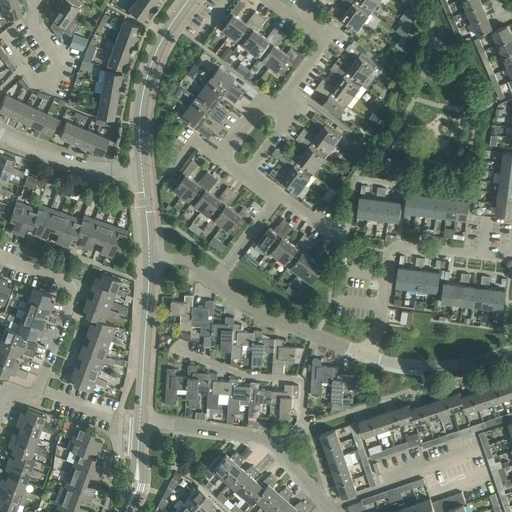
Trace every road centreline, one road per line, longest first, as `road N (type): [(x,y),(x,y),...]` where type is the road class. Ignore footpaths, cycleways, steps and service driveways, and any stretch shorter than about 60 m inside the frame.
road 1 (residential): [(366,353),(390,249),(496,256),(511,249)]
road 2 (residential): [(177,349),(248,375),(299,378),(300,424),(275,446)]
road 3 (residential): [(38,389),(71,286),(0,257)]
road 4 (tertiary): [(141,169),(148,70),(188,0)]
road 5 (residential): [(366,353),(254,308),(216,283)]
road 6 (tertiary): [(139,415),(149,258)]
road 7 (unclassified): [(366,353),(435,366),(511,350)]
road 8 (unclassified): [(141,169),(87,167),(0,134)]
road 9 (residential): [(275,446),(139,415)]
